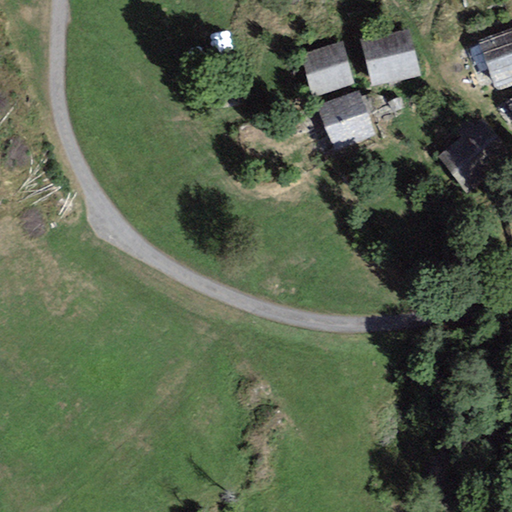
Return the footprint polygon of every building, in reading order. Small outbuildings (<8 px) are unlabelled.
[(511,30),(477,44),(495,88),(511,81),(511,30)] [(407,33),(361,44),(372,89),(419,78),(407,33)] [(342,45),(302,57),(315,100),(355,88),(342,45)] [(358,94),(316,110),(332,152),(374,136),(358,94)] [(511,156),(482,122),(440,158),(469,193),(511,156)]
